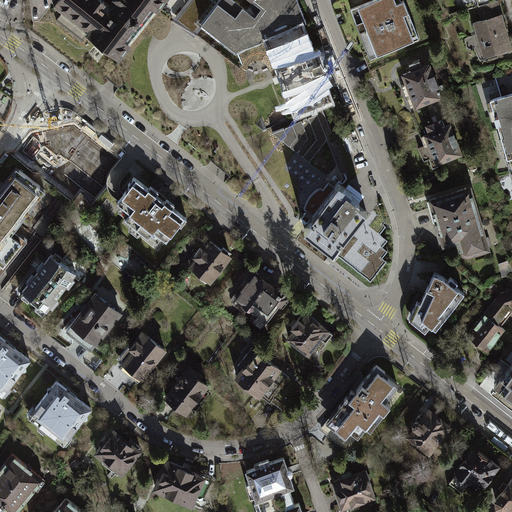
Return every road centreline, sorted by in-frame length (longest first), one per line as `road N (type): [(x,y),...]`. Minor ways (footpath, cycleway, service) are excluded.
road 1 (residential): [(54,74),(376,327)]
road 2 (residential): [(319,0),(408,233),(402,283),(376,327)]
road 3 (residential): [(0,306),(159,429),(187,441),(244,444),(290,427)]
road 4 (residential): [(376,327),(511,433)]
road 5 (residential): [(290,427),(376,327)]
